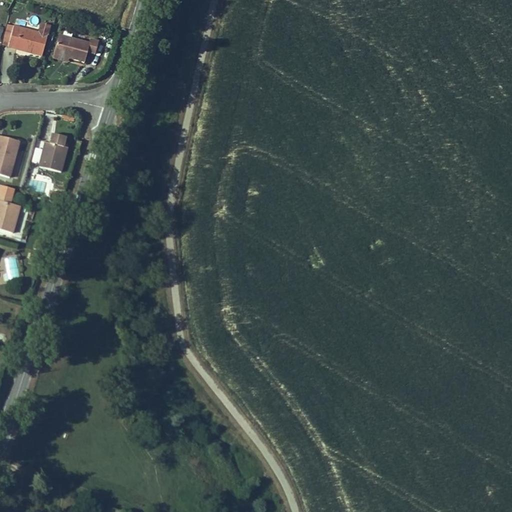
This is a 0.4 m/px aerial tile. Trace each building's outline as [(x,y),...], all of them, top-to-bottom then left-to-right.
[(55,55),(61,34),(63,25),(54,23),(52,31),(27,25),(21,46),(29,48),(30,45),(40,48),(40,51),(55,55)] [(83,56),(98,61),(101,51),(108,53),(112,40),(105,38),(103,42),(73,33),(67,52),(83,56)] [(81,61),(83,56),(67,52),(66,57),(81,61)] [(50,167),(73,173),(79,149),(75,147),(78,138),(64,134),(62,144),(57,142),(50,167)] [(31,142),(11,135),(0,168),(0,170),(20,177),(31,142)] [(34,148),(31,164),(39,165),(41,150),(34,148)] [(10,185),(0,224),(0,226),(23,233),(30,207),(20,204),(24,189),(10,185)]
